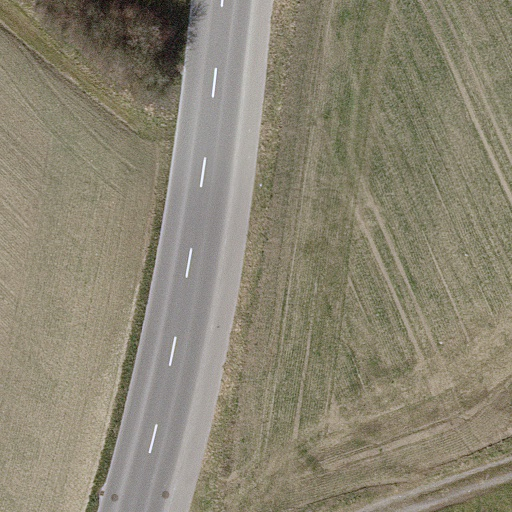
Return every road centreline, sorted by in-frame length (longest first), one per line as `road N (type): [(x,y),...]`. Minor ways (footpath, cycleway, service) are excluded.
road 1 (secondary): [(134,511),(176,340),(225,0)]
road 2 (track): [(374,511),(511,466)]
